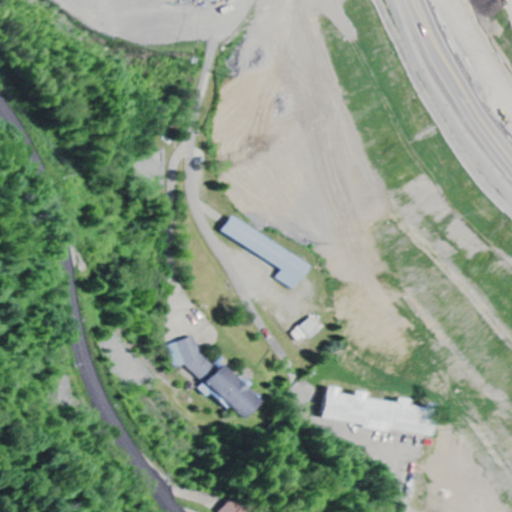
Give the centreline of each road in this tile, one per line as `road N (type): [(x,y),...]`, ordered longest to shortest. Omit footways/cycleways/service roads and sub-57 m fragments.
road 1 (residential): [(0,103),(49,196),(89,377),(117,433),(175,511)]
road 2 (trunk): [(434,0),(511,128)]
road 3 (residential): [(399,511),(395,482),(379,455),(306,410)]
road 4 (residential): [(170,506),(208,464),(263,511)]
